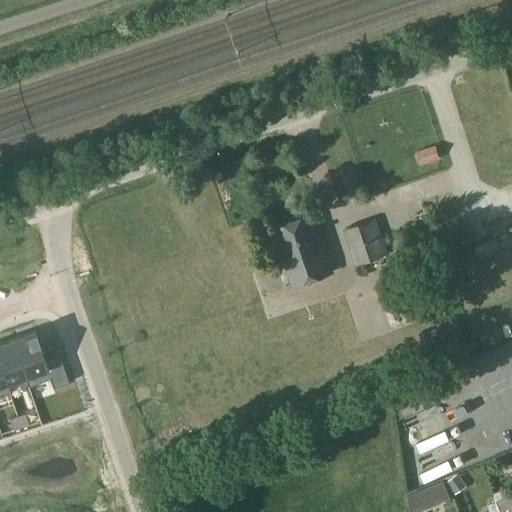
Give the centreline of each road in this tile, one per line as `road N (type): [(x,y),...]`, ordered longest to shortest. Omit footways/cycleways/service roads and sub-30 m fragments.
road 1 (unclassified): [(46,203),(511,45)]
road 2 (residential): [(67,288),(132,511)]
